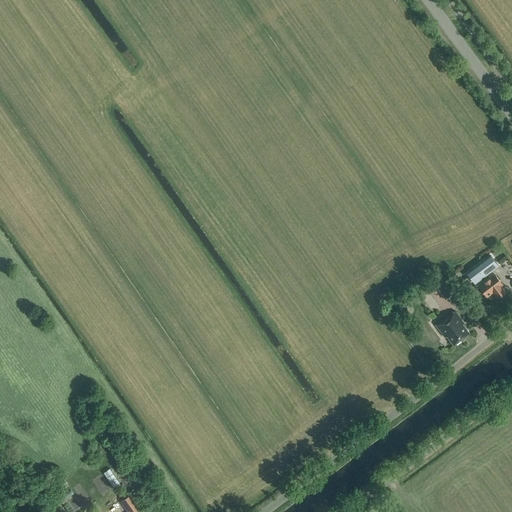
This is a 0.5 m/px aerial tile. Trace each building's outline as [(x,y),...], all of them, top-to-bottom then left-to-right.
[(491,256),(467,274),(475,284),(498,266),(491,256)] [(487,297),(493,293),(497,298),(506,292),(501,286),(502,285),(494,274),(479,286),(487,297)] [(455,292),(443,276),(433,284),(445,300),(455,292)] [(464,323),(455,311),(449,316),(449,315),(435,325),(445,338),(447,337),(453,346),(469,334),(463,325),(464,323)] [(118,456),(108,456),(108,467),(118,467),(118,456)] [(142,511),(131,495),(121,502),(127,511),(142,511)]
